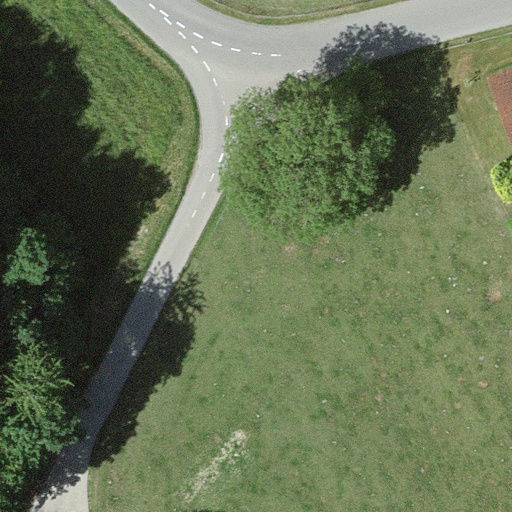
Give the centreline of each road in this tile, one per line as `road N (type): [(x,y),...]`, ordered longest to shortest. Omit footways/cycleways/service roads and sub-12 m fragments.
road 1 (track): [(235,58),(217,164),(59,509)]
road 2 (unclassified): [(147,0),(235,58),(297,54),(511,1)]
